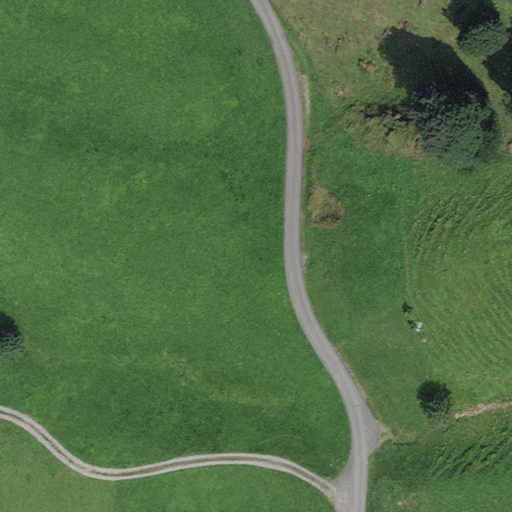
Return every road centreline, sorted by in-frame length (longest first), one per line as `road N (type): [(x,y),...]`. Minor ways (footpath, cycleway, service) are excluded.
road 1 (track): [(356,511),(357,416),(298,294),(289,74),(259,0)]
road 2 (track): [(357,498),(290,467),(241,458),(89,471),(0,411)]
